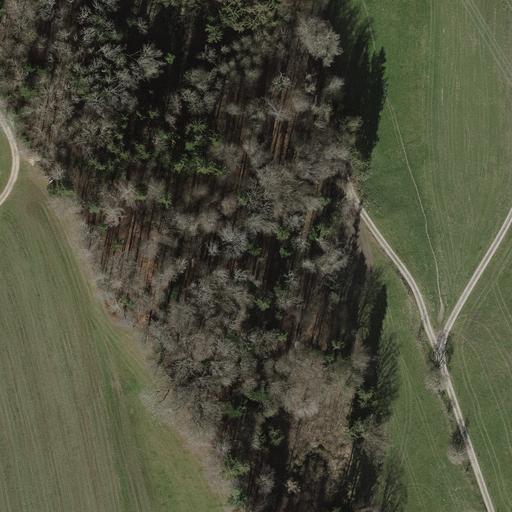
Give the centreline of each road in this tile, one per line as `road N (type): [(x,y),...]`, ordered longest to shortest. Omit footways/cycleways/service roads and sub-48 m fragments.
road 1 (track): [(489,511),(403,271),(357,213),(286,0)]
road 2 (track): [(438,357),(511,215)]
